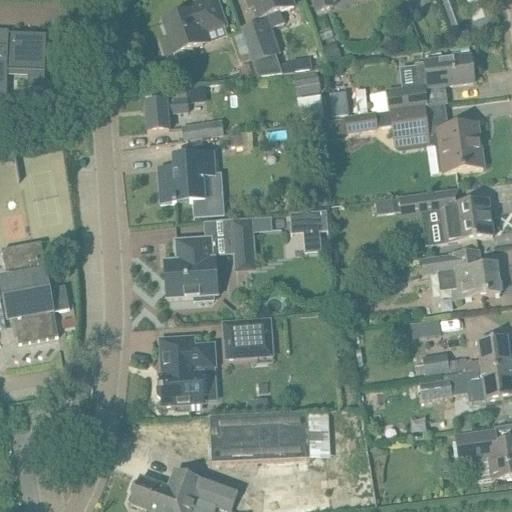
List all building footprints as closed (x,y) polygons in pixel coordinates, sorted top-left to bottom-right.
[(210,36),(226,30),(215,0),(213,0),(194,7),(196,12),(163,24),(174,58),(213,44),(210,36)] [(242,32),(258,81),(259,81),(272,79),(268,64),(276,62),(275,58),(280,56),(271,32),(285,27),(280,15),(294,10),(290,0),(246,0),(250,11),(255,9),(260,22),(262,21),(263,26),(243,33),(243,32),(242,32)] [(311,0),(314,6),(317,15),(333,9),(329,0),(311,0)] [(6,42),(0,41),(0,99),(7,100),(6,66),(44,66),(43,30),(6,30),(6,42)] [(334,38),(331,30),(319,34),(322,42),(334,38)] [(323,49),(328,64),(341,60),(335,44),(323,49)] [(386,95),(389,115),(427,110),(424,92),(474,86),(471,60),(415,67),(418,91),(386,95)] [(284,75),(312,72),(310,61),(283,65),(284,75)] [(242,82),(255,78),(251,65),(242,68),(243,72),(228,77),(230,83),(242,79),(242,82)] [(321,94),(318,80),(294,84),(297,98),(321,94)] [(186,103),(179,103),(145,106),(147,136),(169,134),(168,116),(188,115),(188,107),(207,106),(206,95),(220,93),(218,86),(185,90),(186,103)] [(349,118),(346,95),(330,97),(330,98),(326,98),(327,100),(329,124),(344,121),(344,119),(349,118)] [(325,123),(321,98),(297,103),(301,127),(325,123)] [(428,140),(424,111),(389,116),(392,145),(428,140)] [(344,119),(344,121),(329,124),(315,125),(318,145),(342,141),(342,136),(346,136),(347,137),(378,132),(376,115),(349,118),(344,119)] [(222,123),(181,129),(183,143),(224,138),(222,123)] [(477,128),(448,132),(442,133),(448,176),(483,171),(477,128)] [(243,149),(242,137),(230,138),(231,150),(243,149)] [(214,157),(192,158),(172,160),(173,172),(158,173),(161,207),(206,204),(204,180),(216,179),(214,157)] [(402,218),(402,220),(435,216),(437,230),(439,230),(442,247),(461,243),(462,245),(493,240),(488,205),(461,208),(459,195),(400,203),(402,218)] [(400,202),(376,205),(378,221),(402,218),(400,203),(400,202)] [(326,214),(290,217),(291,233),(327,231),(326,214)] [(272,220),(263,221),(264,234),(273,234),(272,220)] [(231,223),(234,270),(256,268),(253,222),(231,223)] [(165,265),(167,303),(194,301),(194,306),(214,304),(214,300),(217,300),(215,262),(213,262),(211,242),(175,244),(177,264),(165,265)] [(70,313),(65,289),(50,292),(41,246),(3,254),(7,278),(0,280),(0,294),(6,327),(16,325),(20,348),(59,341),(54,316),(70,313)] [(440,294),(451,293),(453,304),(501,297),(497,268),(481,270),(479,254),(449,258),(449,259),(421,263),(423,278),(437,276),(440,294)] [(439,324),(425,326),(427,342),(441,340),(439,324)] [(272,359),(270,330),(250,332),(251,341),(226,343),(227,362),(272,359)] [(160,344),(162,373),(166,373),(166,379),(159,379),(160,387),(156,391),(157,399),(161,402),(161,410),(206,407),(206,406),(218,405),(214,354),(194,355),(193,341),(160,344)] [(480,363),(466,365),(466,362),(457,363),(459,377),(511,370),(507,341),(477,345),(480,363)] [(459,377),(457,363),(448,364),(447,356),(422,360),(423,367),(415,369),(416,378),(424,377),(425,379),(449,375),(450,378),(459,377)] [(450,383),(420,387),(422,404),(453,400),(452,397),(464,395),(462,391),(469,390),(468,386),(483,384),(485,404),(511,400),(511,375),(511,370),(459,377),(450,378),(450,383)] [(372,410),(370,394),(361,396),(363,411),(372,410)] [(268,402),(252,403),(252,415),(268,414),(268,402)] [(331,462),(328,414),(209,420),(211,467),(331,462)] [(344,450),(365,449),(363,414),(343,414),(344,450)] [(472,438),(455,440),(458,465),(474,463),(478,486),(494,483),(511,480),(511,444),(502,446),(497,446),(495,434),(472,438)] [(321,511),(354,511),(377,510),(373,473),(341,476),(344,505),(321,507),(321,511)] [(135,498),(131,506),(146,511),(217,511),(218,511),(222,511),(233,511),(239,498),(176,474),(168,493),(141,482),(139,486),(137,485),(134,486),(131,494),(132,497),(135,498)]
